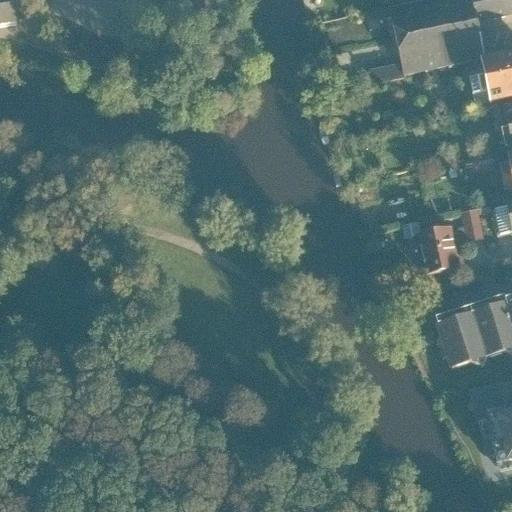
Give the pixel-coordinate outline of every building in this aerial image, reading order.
[(0,0),(0,35),(30,31),(29,29),(28,23),(24,0),(0,0)] [(219,0),(199,0),(203,18),(222,15),(219,0)] [(511,0),(455,0),(392,12),(404,79),(485,64),(480,29),(511,21),(511,0)] [(493,114),(511,109),(511,62),(484,68),(493,114)] [(484,243),(478,214),(462,218),(468,246),(484,243)] [(461,274),(451,233),(419,240),(429,282),(461,274)] [(457,378),(511,360),(511,325),(505,305),(504,302),(438,322),(457,378)] [(511,459),(511,401),(484,408),(498,462),(511,459)]
